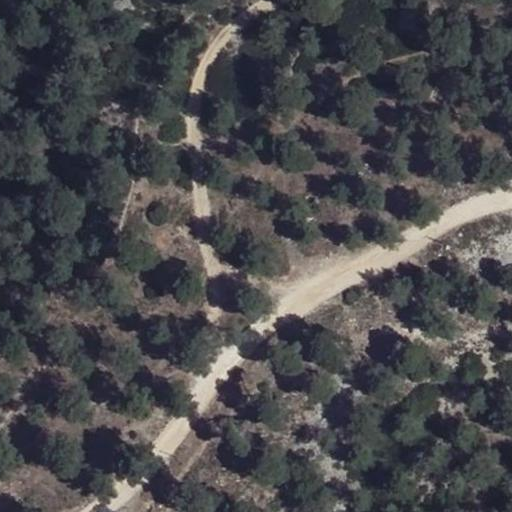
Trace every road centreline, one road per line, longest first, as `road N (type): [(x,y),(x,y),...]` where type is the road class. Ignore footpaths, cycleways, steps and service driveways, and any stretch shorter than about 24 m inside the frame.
road 1 (track): [(227,376),(203,78),(218,47),(250,16),(283,0)]
road 2 (track): [(227,376),(286,292),(403,235),(511,207)]
road 3 (track): [(92,511),(227,376)]
